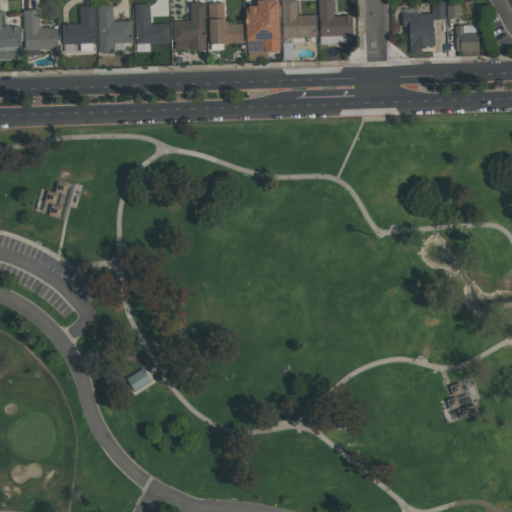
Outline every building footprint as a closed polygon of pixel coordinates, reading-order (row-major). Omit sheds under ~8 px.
[(247,51),(278,51),(277,0),(255,0),(255,5),(246,5),(247,51)] [(280,0),(282,37),(315,36),(314,15),(297,15),(296,0),(280,0)] [(317,0),(319,45),(350,44),(349,15),(333,16),(332,0),(317,0)] [(223,2),(208,3),(208,44),(242,43),(242,24),(223,24),(223,2)] [(168,43),(168,23),(150,23),(150,3),(134,4),(135,44),(168,43)] [(204,3),(189,3),(190,21),(172,21),(172,50),(205,49),(204,3)] [(62,43),(94,42),(93,5),(78,6),(79,23),(61,24),(62,43)] [(113,43),(130,43),(131,21),(112,21),(112,5),(98,5),(97,53),(113,53),(113,43)] [(443,5),(432,5),(432,19),(444,19),(443,5)] [(447,17),(458,17),(458,5),(446,5),(447,17)] [(57,49),(57,28),(39,28),(39,10),(23,10),(23,49),(57,49)] [(432,47),(432,13),(401,13),(401,28),(408,28),(409,53),(420,53),(420,48),(432,47)] [(478,25),(454,25),(454,51),(478,51),(478,25)] [(58,217),(67,184),(57,181),(54,192),(45,190),(39,212),(58,217)] [(138,394),(127,376),(143,366),(155,383),(138,394)] [(460,382),(449,386),(453,396),(463,393),(460,382)] [(457,396),(447,400),(450,410),(461,407),(457,396)] [(468,406),(458,409),(461,420),(472,416),(468,406)]
